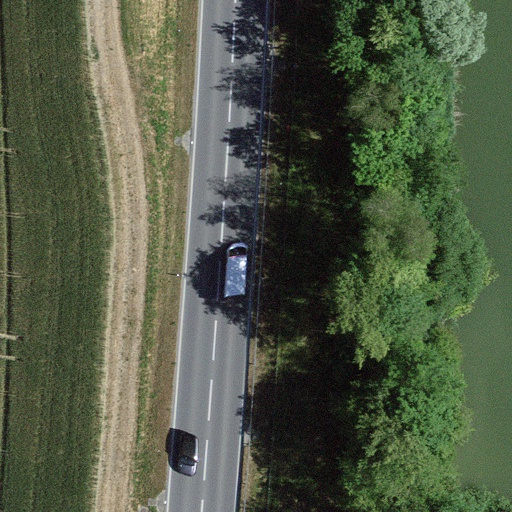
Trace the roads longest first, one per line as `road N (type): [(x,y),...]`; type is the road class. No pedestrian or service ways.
road 1 (track): [(110,0),(138,219),(118,511)]
road 2 (secondary): [(235,0),(201,511)]
